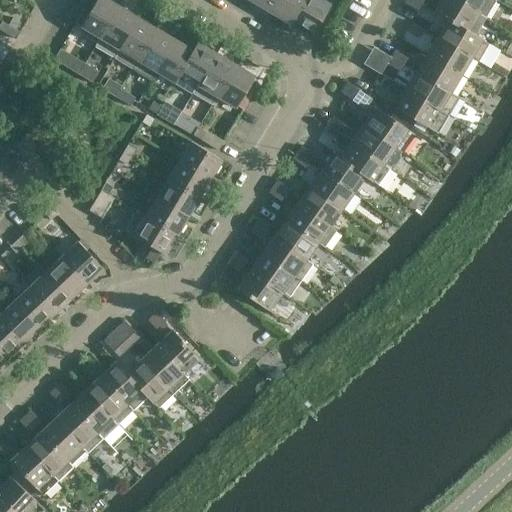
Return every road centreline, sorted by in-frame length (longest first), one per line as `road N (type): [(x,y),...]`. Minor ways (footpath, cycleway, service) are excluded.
road 1 (residential): [(0,403),(118,299),(169,285),(195,268),(295,100),(299,77)]
road 2 (residential): [(299,77),(289,55),(188,0)]
road 3 (residential): [(299,77),(349,63),(389,0)]
